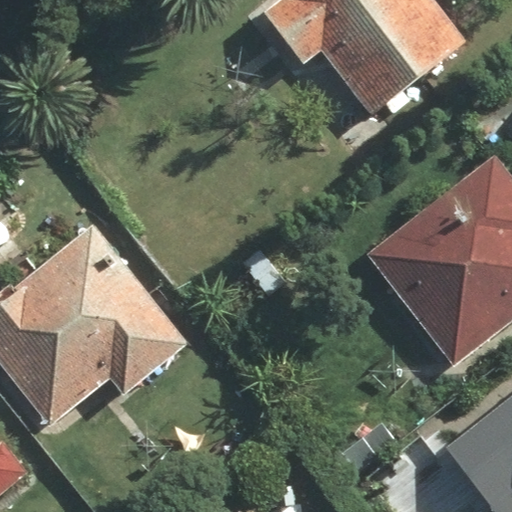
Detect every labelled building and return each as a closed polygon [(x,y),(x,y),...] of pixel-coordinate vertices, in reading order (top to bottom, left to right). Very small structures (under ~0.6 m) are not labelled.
[(333,49),(382,113),(482,37),(453,0),(290,0),(279,9),(318,60),(333,49)] [(511,151),(379,249),(463,363),(511,326),(511,151)] [(0,310),(0,339),(62,424),(127,376),(137,390),(207,338),(115,214),(27,278),(33,286),(0,310)] [(511,511),(511,401),(452,446),(502,511),(511,511)] [(0,497),(44,464),(0,405),(0,497)]
